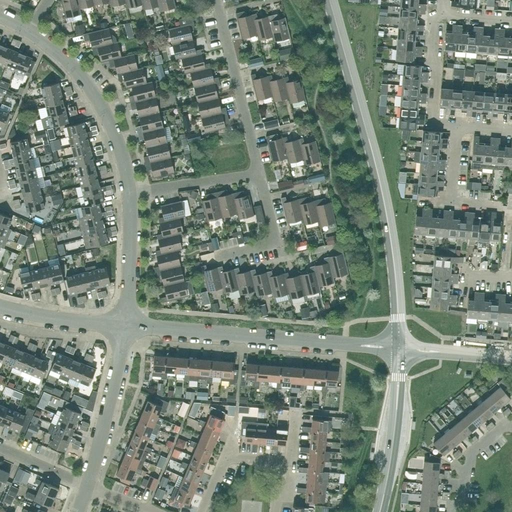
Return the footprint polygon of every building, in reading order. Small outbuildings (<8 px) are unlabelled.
[(80,9),(79,9),(77,0),(60,0),(65,18),(81,14),(80,9)] [(94,5),(93,0),(77,0),(79,9),(80,9),(94,5)] [(125,0),(126,3),(127,8),(142,5),(141,0),(125,0)] [(141,0),(142,5),(143,10),(159,6),(157,0),(141,0)] [(173,0),(157,0),(159,6),(160,11),(176,7),(173,0)] [(417,0),(400,0),(400,7),(425,9),(425,4),(417,4),(417,0)] [(476,8),(476,0),(459,0),(459,2),(451,1),(451,6),(476,8)] [(424,14),(425,9),(400,7),(399,18),(416,19),(416,13),(424,14)] [(252,15),(245,17),(244,12),(235,14),(241,38),(241,39),(257,35),(252,15)] [(268,17),(257,19),(256,14),(252,15),(257,35),(258,40),(273,36),(268,17)] [(285,18),(274,21),(273,15),(268,17),(273,36),(274,42),(290,38),(285,18)] [(180,26),(193,23),(192,16),(179,20),(180,26)] [(415,25),(416,19),(399,18),(398,28),(423,30),(423,25),(415,25)] [(189,29),(195,28),(193,23),(180,26),(168,29),(172,45),(192,40),(189,29)] [(455,51),(457,26),(452,25),(451,33),(445,33),(444,50),(455,51)] [(77,36),(83,34),(85,34),(83,26),(75,28),(77,36)] [(455,51),(454,57),(465,58),(465,51),(467,35),(461,34),(462,26),(457,26),(455,51)] [(476,52),(478,28),(473,27),(473,35),(467,35),(465,51),(476,52)] [(112,44),(112,43),(108,28),(85,34),(83,34),(85,41),(90,40),(92,48),(112,44)] [(422,35),(423,30),(398,28),(397,39),(414,40),(415,35),(422,35)] [(482,36),(483,28),(478,28),(476,52),(487,53),(488,36),(482,36)] [(497,54),(499,30),(494,29),(494,37),(488,36),(487,53),(497,54)] [(504,38),(504,30),(499,30),(497,54),(508,55),(509,38),(504,38)] [(414,46),(414,40),(397,39),(396,50),(421,52),(421,47),(414,46)] [(200,50),(195,51),(192,40),(172,45),(176,60),(181,59),(201,54),(200,50)] [(121,57),(117,42),(112,43),(112,44),(92,48),(94,55),(99,54),(101,63),(108,61),(121,57)] [(0,64),(6,67),(13,51),(3,47),(0,54),(0,64)] [(286,49),(278,51),(281,60),(288,59),(286,49)] [(421,57),(421,52),(396,50),(395,61),(412,62),(413,56),(421,57)] [(15,71),(22,55),(13,51),(6,67),(15,71)] [(137,69),(133,54),(121,57),(108,61),(110,67),(115,66),(117,74),(137,69)] [(209,64),(204,65),(201,54),(181,59),(185,74),(190,73),(210,68),(209,64)] [(31,60),(32,59),(22,55),(15,71),(25,75),(26,72),(30,74),(35,62),(31,60)] [(249,68),(264,64),(262,57),(247,60),(249,68)] [(420,72),(421,66),(404,64),(403,75),(427,77),(428,72),(420,72)] [(146,83),(142,68),(137,69),(117,74),(119,81),(124,80),(126,89),(132,87),(131,87),(146,83)] [(218,78),(213,79),(210,68),(190,73),(194,88),(219,82),(218,78)] [(267,77),(256,79),(255,74),(250,75),(257,100),(272,97),(267,77)] [(427,82),(427,77),(403,75),(402,86),(419,87),(419,82),(427,82)] [(284,78),(273,81),(271,76),(267,77),(272,97),(273,102),(288,98),(284,78)] [(300,80),(289,82),(288,77),(284,78),(288,98),(289,103),(305,99),(300,80)] [(130,103),(155,97),(151,82),(146,83),(131,87),(132,87),(134,96),(128,97),(130,103)] [(215,87),(220,86),(219,82),(194,88),(198,103),(217,98),(215,87)] [(43,97),(61,93),(58,83),(41,87),(43,97)] [(418,93),(419,87),(402,86),(401,96),(426,98),(426,94),(418,93)] [(452,90),(441,89),(439,106),(445,106),(445,114),(450,114),(452,90)] [(461,108),(462,91),(452,90),(450,114),(454,115),(455,107),(461,108)] [(471,116),(473,92),(462,91),(461,108),(466,108),(466,116),(471,116)] [(482,109),(483,92),(473,92),(471,116),(476,117),(476,109),(482,109)] [(492,118),(494,93),(483,92),(482,109),(488,110),(487,118),(492,118)] [(46,107),(63,103),(61,93),(43,97),(46,107)] [(503,111),(505,94),(494,93),(492,118),(497,118),(498,111),(503,111)] [(511,119),(511,94),(505,94),(503,111),(509,112),(508,119),(511,119)] [(425,103),(426,98),(401,96),(400,107),(417,108),(417,103),(425,103)] [(139,117),(159,112),(155,97),(130,103),(132,110),(137,109),(139,117)] [(225,108),(220,109),(217,98),(198,103),(201,118),(226,112),(225,108)] [(46,107),(39,109),(41,119),(43,119),(47,117),(50,117),(52,116),(61,114),(66,113),(63,103),(46,107)] [(416,114),(417,108),(400,107),(399,118),(424,120),(424,115),(416,114)] [(397,109),(388,110),(390,119),(399,117),(397,109)] [(0,129),(2,130),(9,114),(0,110),(0,129)] [(137,134),(163,127),(159,112),(139,117),(141,126),(136,127),(137,134)] [(228,120),(227,116),(226,112),(201,118),(205,133),(225,129),(223,121),(228,120)] [(41,119),(44,129),(52,127),(57,126),(68,123),(66,113),(61,114),(52,116),(50,117),(47,117),(43,119),(41,119)] [(423,125),(424,120),(399,118),(398,129),(403,129),(415,130),(416,124),(423,125)] [(265,129),(279,126),(277,120),(264,123),(265,129)] [(69,137),(86,133),(83,122),(66,127),(69,137)] [(146,148),(166,143),(163,127),(137,134),(139,140),(144,139),(146,148)] [(37,144),(51,141),(49,132),(38,134),(37,130),(31,131),(36,154),(39,153),(37,144)] [(440,132),(426,131),(423,131),(422,141),(447,143),(447,139),(439,138),(440,132)] [(71,147),(88,143),(86,133),(69,137),(71,147)] [(200,139),(199,135),(199,133),(186,136),(188,142),(200,139)] [(275,140),(274,135),(266,137),(272,162),(287,158),(282,138),(275,140)] [(299,140),(288,142),(286,137),(282,138),(287,158),(288,163),(303,160),(304,160),(299,140)] [(478,145),(479,137),(474,137),(471,168),(482,168),(484,146),(478,145)] [(12,153),(29,149),(27,138),(10,143),(12,153)] [(492,169),(495,139),(490,138),(489,146),(484,146),(482,168),(492,169)] [(315,141),(304,144),(303,139),(299,140),(304,160),(303,160),(305,165),(320,161),(315,141)] [(499,147),(500,139),(495,139),(492,169),(503,170),(504,164),(505,147),(499,147)] [(446,148),(447,143),(422,141),(421,152),(438,153),(438,148),(446,148)] [(73,157),(91,152),(88,143),(71,147),(73,157)] [(145,164),(170,158),(166,143),(146,148),(149,156),(143,157),(145,164)] [(14,163),(32,159),(29,149),(12,153),(14,163)] [(76,167),(93,162),(91,152),(73,157),(76,167)] [(421,152),(415,152),(414,162),(420,163),(445,165),(445,160),(437,159),(438,153),(421,152)] [(154,178),(174,173),(170,158),(145,164),(146,171),(152,169),(154,178)] [(17,173),(34,168),(32,159),(14,163),(17,173)] [(78,177),(96,172),(93,162),(76,167),(78,177)] [(444,170),(445,165),(420,163),(419,173),(436,175),(437,169),(444,170)] [(19,183),(37,178),(34,168),(17,173),(19,183)] [(416,177),(416,168),(404,169),(405,177),(416,177)] [(81,186),(98,182),(96,172),(78,177),(81,186)] [(436,180),(436,175),(419,173),(418,184),(443,186),(443,181),(436,180)] [(22,193),(39,188),(37,178),(19,183),(22,193)] [(292,180),(277,184),(279,190),(279,191),(294,188),(293,183),(292,180)] [(477,190),(477,184),(477,182),(467,181),(466,189),(477,190)] [(110,185),(100,188),(98,182),(81,186),(83,196),(101,192),(105,191),(111,189),(110,185)] [(442,191),(443,186),(418,184),(417,195),(434,196),(435,190),(442,191)] [(24,202),(42,198),(39,188),(22,193),(24,202)] [(232,194),(225,196),(223,191),(215,193),(222,218),(237,214),(232,194)] [(98,204),(103,202),(101,192),(83,196),(86,206),(98,203),(98,204)] [(249,195),(241,197),(240,192),(232,194),(237,214),(238,219),(254,215),(249,195)] [(206,221),(222,218),(215,193),(208,194),(209,200),(201,202),(203,206),(203,208),(204,212),(206,221)] [(61,194),(51,197),(53,206),(62,204),(63,201),(61,194)] [(297,200),(286,203),(285,197),(281,198),(287,223),(302,220),(297,200)] [(27,213),(44,208),(42,198),(24,202),(27,213)] [(314,201),(307,203),(305,198),(297,200),(302,220),(303,225),(318,221),(319,221),(314,201)] [(331,203),(323,205),(322,199),(314,201),(319,221),(318,221),(320,226),(335,223),(331,203)] [(179,218),(184,217),(181,201),(161,206),(164,217),(158,219),(159,223),(179,218)] [(101,213),(98,204),(98,203),(86,206),(81,207),(83,218),(101,213)] [(257,223),(264,221),(260,205),(253,207),(257,223)] [(425,234),(427,210),(422,209),(421,217),(416,217),(414,234),(425,234)] [(431,218),(432,210),(427,210),(425,234),(436,235),(437,218),(431,218)] [(446,236),(448,211),(443,211),(443,219),(437,218),(436,235),(446,236)] [(452,220),(453,212),(448,211),(446,236),(457,237),(458,220),(452,220)] [(0,225),(8,228),(12,219),(0,213),(0,225)] [(81,229),(103,223),(101,213),(83,218),(78,219),(81,229)] [(467,238),(469,213),(465,213),(464,221),(458,220),(457,237),(467,238)] [(474,221),(474,214),(469,213),(467,238),(478,239),(479,222),(474,221)] [(489,240),(491,215),(486,215),(485,222),(479,222),(478,239),(489,240)] [(495,223),(496,215),(491,215),(489,240),(499,241),(501,224),(495,223)] [(183,233),(179,218),(159,223),(162,234),(157,235),(158,239),(178,234),(178,235),(183,233)] [(83,239),(105,233),(103,223),(81,229),(83,239)] [(0,225),(0,236),(1,237),(4,238),(7,239),(11,231),(11,230),(8,228),(0,225)] [(238,245),(243,243),(240,232),(232,234),(233,239),(236,238),(238,245)] [(86,249),(108,243),(105,233),(83,239),(86,249)] [(181,250),(178,235),(178,234),(158,239),(160,250),(155,251),(156,256),(176,251),(181,250)] [(219,249),(217,242),(216,237),(210,238),(214,251),(219,249)] [(209,251),(213,250),(211,242),(206,244),(200,245),(201,249),(208,247),(209,251)] [(98,248),(92,249),(94,256),(100,255),(98,248)] [(333,277),(348,274),(342,249),(337,250),(339,255),(328,258),(333,277)] [(180,266),(176,251),(156,256),(159,267),(154,268),(155,272),(180,266)] [(477,252),(476,267),(477,269),(487,270),(487,262),(483,261),(480,263),(481,253),(477,252)] [(463,258),(444,256),(434,255),(433,266),(450,268),(451,262),(463,263),(463,258)] [(333,277),(328,258),(324,259),(325,264),(314,267),(319,286),(334,283),(333,277)] [(64,282),(63,278),(59,264),(49,267),(53,284),(64,282)] [(218,268),(207,271),(205,265),(201,266),(203,273),(203,276),(207,292),(222,288),(223,288),(218,268)] [(95,266),(85,268),(86,272),(90,290),(100,287),(96,270),(95,266)] [(164,286),(184,281),(180,266),(155,272),(156,276),(161,275),(164,286)] [(450,273),(450,268),(433,266),(432,277),(457,279),(458,274),(450,273)] [(43,287),(53,284),(49,267),(39,269),(43,287)] [(100,287),(110,285),(106,267),(96,270),(100,287)] [(234,269),(223,272),(222,267),(218,268),(223,288),(222,288),(224,293),(239,289),(234,269)] [(319,286),(314,267),(310,268),(311,273),(300,276),(305,295),(320,292),(319,286)] [(251,271),(239,274),(238,268),(234,269),(239,289),(240,295),(255,291),(256,291),(251,271)] [(34,289),(43,287),(39,269),(29,272),(34,289)] [(267,273),(256,275),(255,270),(251,271),(256,291),(255,291),(257,296),(272,292),(267,273)] [(23,291),(34,289),(29,272),(19,274),(23,291)] [(80,292),(90,290),(86,272),(76,275),(80,292)] [(284,274),(272,277),(271,272),(267,273),(272,292),(273,298),(288,294),(284,274)] [(300,276),(289,278),(288,273),(284,274),(288,294),(289,299),(305,295),(300,276)] [(70,295),(80,292),(76,275),(66,277),(70,295)] [(457,284),(457,279),(432,277),(432,287),(448,289),(449,283),(457,284)] [(162,303),(187,296),(184,281),(164,286),(166,297),(161,298),(162,303)] [(448,294),(448,289),(432,287),(431,298),(455,300),(456,295),(448,294)] [(210,303),(207,291),(201,293),(204,305),(210,303)] [(477,318),(479,293),(474,293),(473,301),(468,300),(466,317),(477,318)] [(483,302),(484,294),(479,293),(477,318),(488,319),(489,302),(483,302)] [(498,320),(500,295),(495,295),(495,303),(489,302),(488,319),(498,320)] [(505,303),(505,296),(500,295),(498,320),(509,321),(510,304),(505,303)] [(455,305),(455,300),(431,298),(430,309),(447,310),(447,304),(455,305)] [(217,303),(210,305),(212,313),(219,311),(217,303)] [(0,361),(3,363),(10,347),(1,343),(0,344),(0,361)] [(13,367),(20,350),(10,347),(3,363),(13,367)] [(13,367),(11,372),(20,376),(22,371),(29,354),(20,350),(13,367)] [(51,370),(49,374),(58,378),(60,374),(67,357),(57,353),(50,370),(51,370)] [(32,375),(38,358),(29,354),(22,371),(32,375)] [(164,379),(165,357),(154,356),(152,371),(162,372),(161,379),(164,379)] [(60,374),(58,378),(68,382),(70,378),(77,361),(67,357),(60,374)] [(176,373),(177,358),(165,357),(164,379),(166,380),(167,372),(176,373)] [(32,375),(29,380),(39,384),(41,379),(48,362),(38,358),(32,375)] [(186,381),(188,359),(177,358),(176,373),(184,374),(184,381),(186,381)] [(198,375),(200,360),(188,359),(186,381),(189,382),(189,380),(198,381),(198,375)] [(198,375),(198,379),(207,380),(207,379),(209,380),(212,380),(212,376),(210,376),(211,361),(200,360),(198,375)] [(79,382),(86,365),(77,361),(70,378),(79,382)] [(211,361),(210,376),(212,376),(215,376),(221,377),(222,362),(211,361)] [(233,370),(234,363),(222,362),(221,377),(220,381),(229,382),(229,384),(236,385),(238,370),(233,370)] [(241,370),(240,386),(246,386),(246,379),(254,380),(254,383),(256,384),(259,384),(259,380),(256,380),(258,365),(246,364),(245,370),(241,370)] [(89,386),(96,369),(86,365),(79,382),(89,386)] [(258,365),(256,380),(259,380),(268,381),(269,366),(258,365)] [(269,366),(268,381),(277,382),(276,385),(279,386),(281,386),(282,382),(279,382),(280,367),(269,366)] [(280,367),(279,382),(282,382),(281,386),(281,387),(290,388),(292,368),(280,367)] [(292,368),(290,388),(299,388),(299,387),(302,387),(304,388),(304,384),(302,384),(303,369),(292,368)] [(303,369),(302,384),(304,384),(313,385),(315,370),(303,369)] [(315,370),(313,385),(322,385),(322,389),(324,389),(327,390),(327,386),(325,386),(326,371),(315,370)] [(326,371),(325,386),(327,386),(336,387),(338,372),(326,371)] [(500,387),(491,395),(501,406),(510,399),(508,397),(511,393),(511,388),(503,378),(497,383),(500,387)] [(64,393),(66,387),(57,384),(55,390),(64,393)] [(85,408),(87,401),(73,395),(71,402),(85,408)] [(493,413),(501,406),(491,395),(483,401),(493,413)] [(75,411),(77,406),(66,401),(60,416),(77,423),(81,414),(75,411)] [(157,417),(162,406),(148,401),(143,411),(157,417)] [(485,420),(493,413),(483,401),(475,408),(485,420)] [(189,405),(182,402),(178,414),(184,416),(189,405)] [(234,422),(235,406),(228,406),(227,422),(234,422)] [(0,424),(9,429),(16,412),(7,408),(0,423),(0,424)] [(25,433),(34,411),(28,408),(24,415),(16,412),(9,429),(19,433),(20,431),(25,433)] [(476,427),(485,420),(475,408),(467,415),(476,427)] [(143,411),(139,422),(150,427),(158,430),(160,425),(155,423),(157,417),(143,411)] [(201,426),(205,428),(206,425),(220,431),(224,420),(210,414),(207,423),(203,421),(203,422),(202,424),(201,426)] [(468,434),(476,427),(467,415),(458,422),(468,434)] [(73,433),(77,423),(60,416),(56,426),(73,433)] [(331,422),(331,417),(325,417),(325,421),(312,419),(311,428),(311,430),(326,431),(327,421),(331,422)] [(237,421),(237,427),(240,431),(241,431),(240,435),(245,436),(244,442),(252,443),(254,443),(255,443),(255,437),(256,428),(256,426),(257,423),(241,421),(237,421)] [(139,422),(134,432),(148,438),(151,433),(156,435),(157,432),(158,430),(150,427),(139,422)] [(460,441),(468,434),(458,422),(450,429),(460,441)] [(255,437),(255,443),(257,443),(265,444),(266,429),(267,424),(257,423),(256,426),(256,428),(255,437)] [(204,430),(201,436),(215,442),(220,431),(206,425),(205,428),(204,430)] [(70,438),(73,433),(56,426),(52,435),(69,442),(73,444),(79,446),(81,442),(70,438)] [(275,445),(277,430),(266,429),(265,444),(273,444),(275,445)] [(452,448),(460,441),(450,429),(442,436),(452,448)] [(286,446),(287,430),(277,430),(275,445),(278,445),(286,446)] [(325,441),(326,431),(311,430),(311,432),(310,440),(325,441)] [(134,432),(130,443),(144,449),(145,446),(148,438),(134,432)] [(65,452),(69,442),(52,435),(48,445),(65,452)] [(193,445),(192,447),(196,449),(197,446),(211,452),(215,442),(201,436),(198,444),(194,442),(193,445)] [(443,455),(452,448),(442,436),(433,444),(443,455)] [(186,440),(179,437),(176,445),(183,448),(186,440)] [(325,452),(325,441),(310,440),(310,448),(309,450),(325,452)] [(130,443),(125,453),(139,459),(143,451),(146,453),(147,450),(148,448),(145,446),(144,449),(130,443)] [(195,450),(192,457),(206,463),(211,452),(197,446),(196,449),(195,450)] [(181,450),(175,448),(172,455),(179,457),(181,450)] [(309,453),(309,460),(324,462),(329,462),(329,452),(325,452),(309,450),(309,453)] [(125,453),(121,464),(135,470),(136,467),(137,466),(139,459),(125,453)] [(185,466),(184,468),(187,470),(188,467),(202,473),(206,463),(192,457),(190,462),(189,465),(186,463),(185,466)] [(323,472),(324,462),(309,460),(308,468),(308,471),(323,472)] [(438,474),(439,463),(424,461),(423,473),(438,474)] [(121,464),(116,475),(122,477),(120,481),(129,484),(134,472),(137,474),(138,471),(139,470),(139,469),(136,467),(135,470),(121,464)] [(186,472),(184,478),(198,484),(202,473),(188,467),(187,470),(186,472)] [(5,485),(9,474),(0,469),(0,506),(1,507),(7,495),(10,487),(5,485)] [(322,482),(323,472),(308,471),(308,473),(307,481),(322,482)] [(18,472),(14,480),(21,483),(25,475),(18,472)] [(437,485),(438,474),(423,473),(422,484),(433,484),(437,485)] [(153,491),(158,479),(150,476),(146,487),(153,491)] [(177,484),(175,487),(193,494),(198,484),(184,478),(180,486),(177,484)] [(43,482),(42,482),(36,479),(35,483),(40,486),(38,491),(55,498),(59,489),(43,482)] [(321,492),(322,482),(307,481),(306,489),(302,488),(301,493),(306,493),(306,491),(321,492)] [(437,485),(433,484),(422,484),(421,494),(436,496),(437,485)] [(189,505),(193,494),(175,487),(169,503),(181,508),(183,503),(189,505)] [(161,500),(165,491),(158,488),(154,497),(161,500)] [(51,508),(55,498),(38,491),(36,496),(30,494),(28,498),(51,508)] [(325,493),(321,492),(306,491),(306,493),(305,501),(320,503),(320,502),(324,503),(325,493)] [(435,506),(436,496),(421,494),(420,505),(435,506)] [(4,501),(10,504),(13,498),(7,495),(4,501)]
